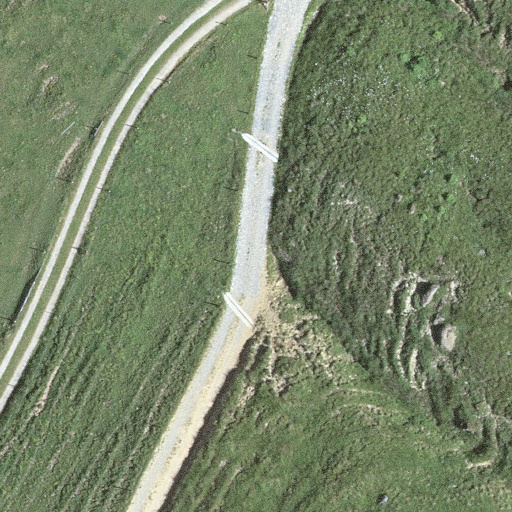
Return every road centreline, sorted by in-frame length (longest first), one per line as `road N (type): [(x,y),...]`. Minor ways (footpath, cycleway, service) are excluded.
road 1 (track): [(136,511),(246,309),(263,151),(295,0)]
road 2 (track): [(0,396),(149,75),(237,0)]
